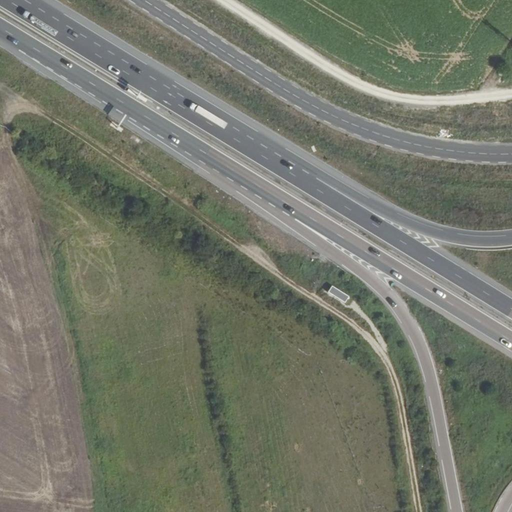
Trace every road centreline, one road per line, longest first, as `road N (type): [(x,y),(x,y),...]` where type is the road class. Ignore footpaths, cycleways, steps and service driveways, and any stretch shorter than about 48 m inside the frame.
road 1 (track): [(0,84),(365,330),(389,363),(421,511)]
road 2 (tertiary): [(511,153),(455,151),(352,122),(143,0)]
road 3 (trunk): [(316,187),(8,0)]
road 4 (trunk): [(296,213),(398,316),(419,356),(448,511)]
road 5 (trunk): [(0,34),(296,213)]
road 6 (track): [(511,99),(406,105),(365,95),(213,0)]
road 7 (trunk): [(296,213),(511,345)]
road 8 (trunk): [(511,308),(316,187)]
road 9 (trunk): [(511,235),(454,236),(316,187)]
